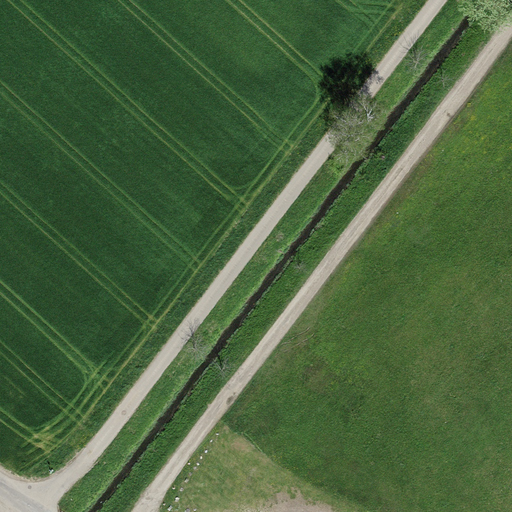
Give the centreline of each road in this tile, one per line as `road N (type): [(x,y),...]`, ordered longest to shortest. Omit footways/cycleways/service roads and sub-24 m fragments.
road 1 (track): [(39,511),(438,0)]
road 2 (track): [(511,21),(143,511)]
